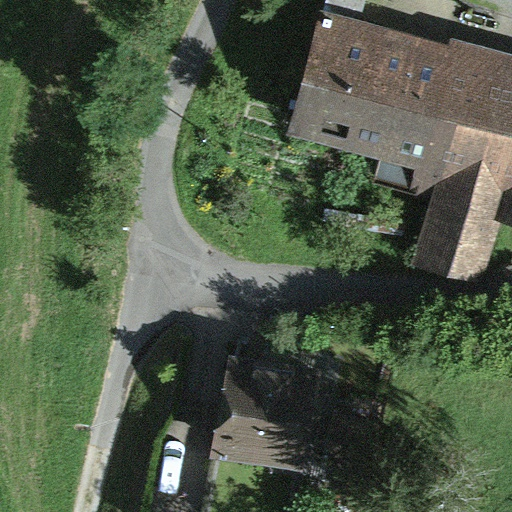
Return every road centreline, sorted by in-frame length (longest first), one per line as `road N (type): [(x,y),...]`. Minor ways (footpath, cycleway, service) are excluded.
road 1 (residential): [(211,0),(152,149),(149,215),(196,259),(268,280),(511,295)]
road 2 (track): [(80,511),(149,215)]
